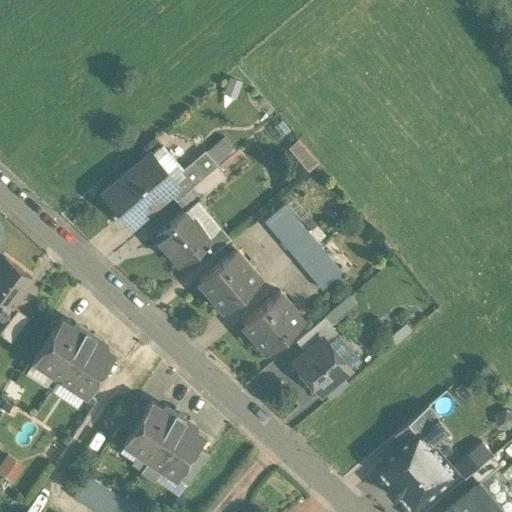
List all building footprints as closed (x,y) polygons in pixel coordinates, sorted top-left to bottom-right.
[(299,134),(288,142),(307,167),(318,159),(299,134)] [(204,148),(179,169),(182,173),(170,184),(172,185),(167,189),(175,198),(191,184),(216,164),(216,163),(204,148)] [(170,184),(146,155),(103,191),(129,221),(167,189),(172,185),(170,184)] [(216,164),(191,184),(200,195),(224,174),(216,164)] [(282,201),(262,218),(279,238),(299,221),(282,201)] [(183,208),(153,233),(178,263),(206,239),(194,225),(196,223),(183,208)] [(299,221),(279,238),(296,259),(316,242),(299,221)] [(316,242),(296,259),(321,288),(341,271),(316,242)] [(234,247),(197,278),(221,306),(258,275),(234,247)] [(31,276),(4,256),(0,260),(0,297),(9,305),(31,276)] [(302,318),(278,289),(241,320),(265,349),(302,318)] [(16,307),(0,329),(0,332),(11,341),(28,316),(16,307)] [(74,320),(71,324),(60,316),(32,358),(86,393),(113,351),(102,343),(104,340),(74,320)] [(337,333),(323,316),(295,339),(305,351),(323,336),(327,341),(337,333)] [(359,357),(338,333),(337,333),(327,341),(348,367),(359,357)] [(327,341),(323,336),(305,351),(293,361),(319,392),(321,389),(340,374),(348,367),(327,341)] [(340,374),(321,389),(329,398),(347,383),(340,374)] [(194,422),(164,402),(161,406),(149,398),(143,408),(129,429),(122,440),(176,476),(196,445),(203,434),(191,426),(194,422)] [(133,401),(119,422),(129,429),(143,408),(133,401)] [(428,404),(389,438),(398,449),(420,431),(421,432),(439,417),(428,404)] [(421,432),(420,431),(398,449),(380,464),(395,481),(388,487),(395,496),(402,490),(414,505),(454,471),(421,432)] [(482,440),(454,463),(466,477),(472,472),(493,454),(482,440)] [(196,445),(176,476),(186,482),(207,453),(196,445)] [(493,454),(472,472),(480,481),(480,482),(502,464),(493,454)] [(37,478),(20,467),(10,482),(27,494),(37,478)] [(143,511),(86,474),(72,494),(99,511),(143,511)] [(480,481),(442,511),(506,511),(480,482),(480,481)]
